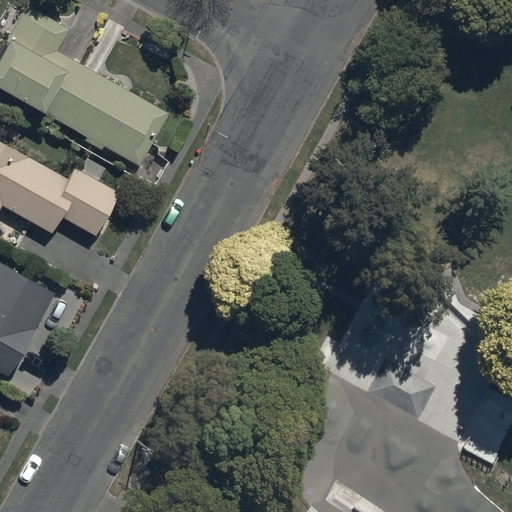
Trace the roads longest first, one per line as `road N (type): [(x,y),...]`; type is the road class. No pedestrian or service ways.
road 1 (residential): [(299,56),(44,511)]
road 2 (residential): [(299,56),(187,0)]
